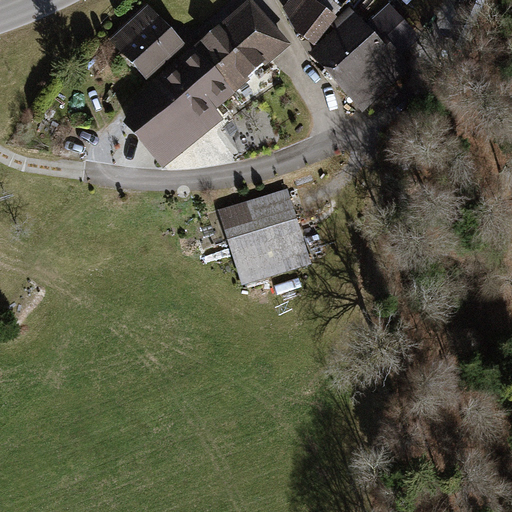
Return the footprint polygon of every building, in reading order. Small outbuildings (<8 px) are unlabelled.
[(292,0),(277,14),(305,44),(329,22),(307,0),(292,0)] [(285,50),(246,5),(113,120),(161,174),(220,123),(212,114),(285,50)] [(184,48),(143,6),(104,45),(145,87),(184,48)] [(401,76),(352,17),(309,53),(358,112),(401,76)] [(286,191),(215,212),(237,289),(308,268),(286,191)]
